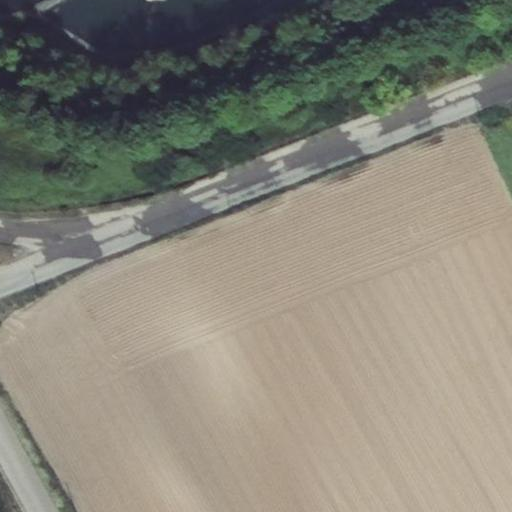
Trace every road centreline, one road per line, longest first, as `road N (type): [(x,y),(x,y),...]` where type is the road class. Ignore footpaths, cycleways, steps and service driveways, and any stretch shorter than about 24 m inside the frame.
road 1 (residential): [(149,224),(511,84)]
road 2 (residential): [(0,283),(149,224)]
road 3 (unclassified): [(149,224),(78,234),(0,231)]
